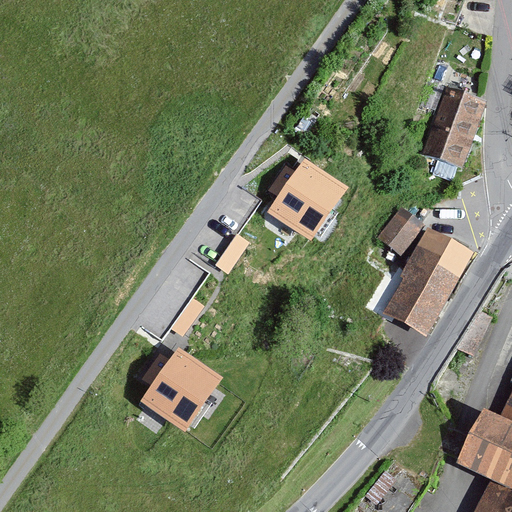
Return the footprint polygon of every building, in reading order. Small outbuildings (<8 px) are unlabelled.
[(485,106),(444,91),(419,159),(460,174),(485,106)] [(345,190),(302,161),(269,210),(312,239),(345,190)] [(475,255),(399,212),(382,241),(410,257),(376,317),(423,345),(475,255)] [(221,380),(177,351),(144,400),(188,429),(221,380)] [(511,511),(511,389),(493,428),(468,416),(442,469),(483,489),(471,511),(511,511)]
